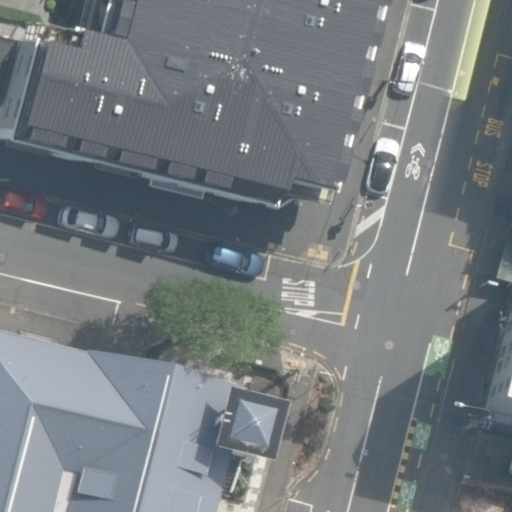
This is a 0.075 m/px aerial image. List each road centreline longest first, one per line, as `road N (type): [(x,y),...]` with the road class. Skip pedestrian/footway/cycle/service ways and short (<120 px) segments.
road 1 (unclassified): [(0,233),(397,320)]
road 2 (secondary): [(475,0),(397,320)]
road 3 (secondary): [(397,320),(350,511)]
